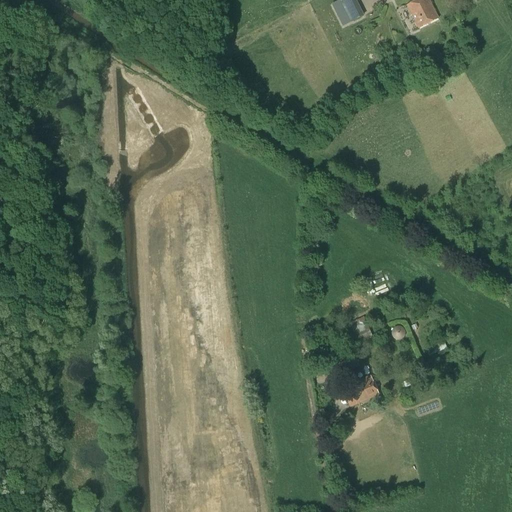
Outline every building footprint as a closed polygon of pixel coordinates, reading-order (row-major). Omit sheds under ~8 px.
[(418,0),(407,6),(418,28),(438,19),(428,0),(418,0)] [(356,6),(346,11),(351,22),(362,17),(356,6)] [(366,322),(351,329),(358,344),(373,337),(366,322)] [(397,326),(396,326),(394,327),(393,328),(393,330),(392,331),(393,332),(393,333),(393,335),(394,336),(395,336),(396,337),(398,338),(399,338),(401,337),(402,336),(404,335),(404,334),(404,333),(405,332),(405,330),(404,329),(404,328),(403,327),(401,326),(400,325),(399,325),(397,326)] [(426,349),(429,357),(447,349),(444,342),(426,349)] [(388,348),(381,351),(384,357),(391,354),(388,348)] [(356,356),(337,365),(341,375),(361,366),(356,356)] [(357,385),(343,391),(350,407),(379,394),(371,376),(356,382),(357,385)]
